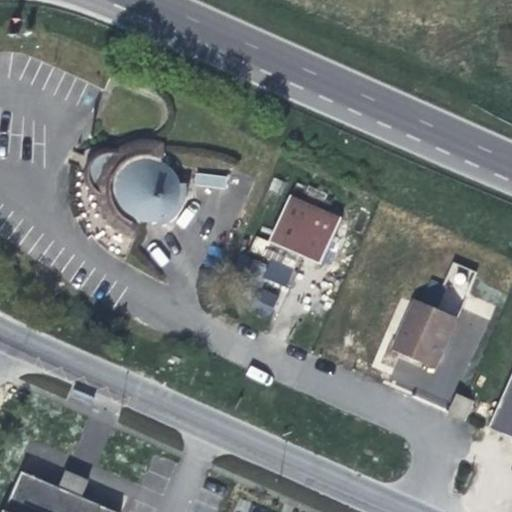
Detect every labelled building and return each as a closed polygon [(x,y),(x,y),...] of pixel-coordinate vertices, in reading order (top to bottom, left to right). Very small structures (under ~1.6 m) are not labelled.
[(161,165),(162,148),(90,146),(88,197),(85,197),(83,229),(107,230),(106,246),(137,247),(138,222),(179,223),(181,166),(161,165)] [(293,197),(270,244),(319,267),(342,221),(293,197)] [(288,285),(292,267),(268,261),(264,279),(288,285)] [(253,310),(273,312),(276,292),(256,290),(253,310)] [(418,303),(395,353),(434,372),(458,321),(418,303)] [(164,349),(174,354),(177,348),(166,343),(164,349)] [(511,380),(489,428),(511,437),(511,380)] [(86,399),(71,393),(68,399),(83,405),(86,399)] [(58,488),(19,472),(1,511),(112,511),(79,497),(86,482),(65,472),(58,488)]
